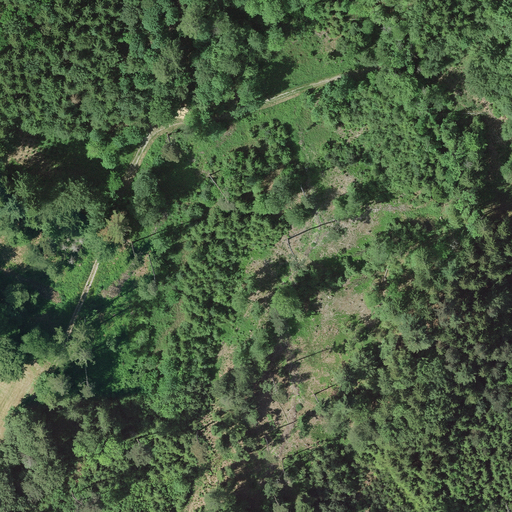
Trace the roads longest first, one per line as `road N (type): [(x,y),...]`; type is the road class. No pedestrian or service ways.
road 1 (track): [(0,496),(140,149),(155,131)]
road 2 (track): [(155,131),(511,26)]
road 3 (track): [(140,149),(0,112)]
